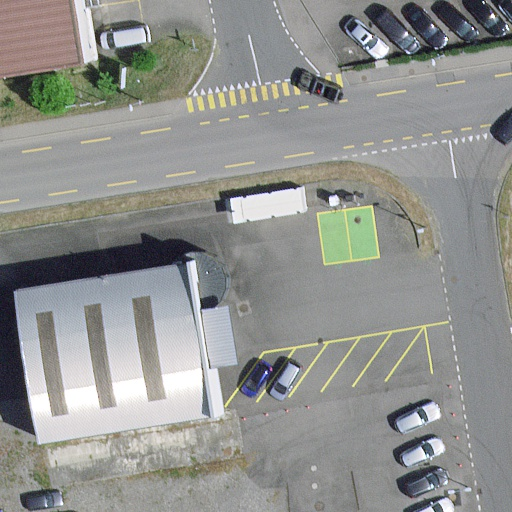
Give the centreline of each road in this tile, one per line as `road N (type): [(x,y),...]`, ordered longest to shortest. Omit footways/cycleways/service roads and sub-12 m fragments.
road 1 (unclassified): [(444,107),(510,511)]
road 2 (unclassified): [(270,135),(0,178)]
road 3 (unclassified): [(444,107),(270,135)]
road 4 (unclassified): [(270,135),(238,0)]
